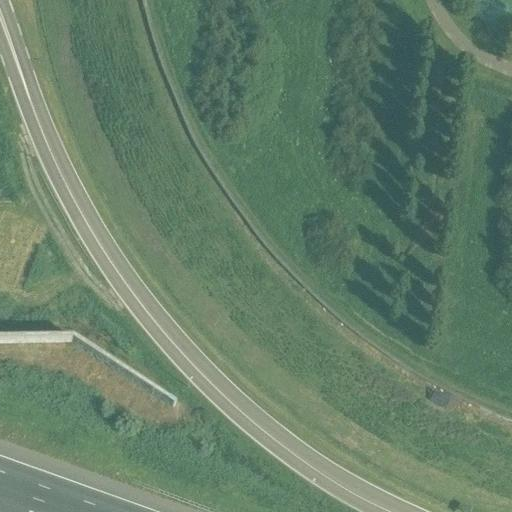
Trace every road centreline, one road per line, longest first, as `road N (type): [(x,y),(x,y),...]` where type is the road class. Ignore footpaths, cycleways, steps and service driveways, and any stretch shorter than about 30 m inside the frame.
road 1 (primary): [(0,15),(65,185),(139,303),(234,407),(312,469),(389,511)]
road 2 (track): [(156,0),(179,84),(242,197),(305,270),(384,338),(511,401)]
